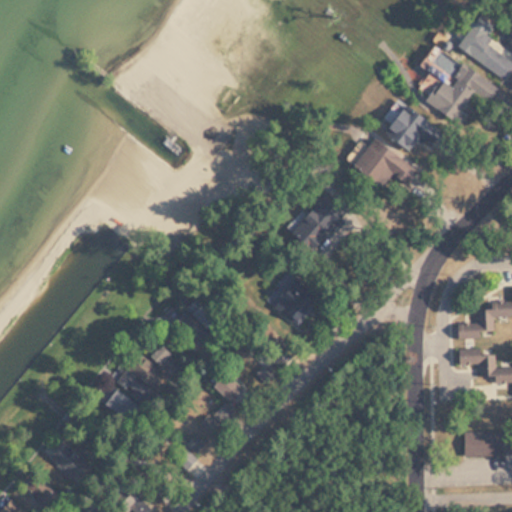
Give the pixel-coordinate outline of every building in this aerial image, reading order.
[(511,61),(483,42),(493,26),(475,15),(470,23),(468,22),(453,45),(502,77),(511,61)] [(495,88),(449,55),(442,65),(454,74),(447,84),(438,78),(423,99),(453,122),(474,93),(485,101),(495,88)] [(378,132),(406,152),(416,137),(425,143),(436,128),(399,102),(378,132)] [(350,165),(393,196),(414,168),(371,136),(350,165)] [(319,239),(335,217),(316,204),(300,226),(319,239)] [(287,288),(281,282),(264,301),(293,327),(315,302),(292,282),(287,288)] [(511,314),(511,286),(508,287),(509,305),(475,306),(475,322),(453,323),(453,338),(475,338),(474,329),(490,329),(489,316),(511,314)] [(177,359),(155,341),(136,365),(129,360),(117,374),(137,389),(145,379),(155,387),(177,359)] [(511,366),(492,366),(492,354),(454,354),(453,365),(477,365),(476,378),(511,378),(511,366)] [(207,384),(226,401),(235,391),(217,373),(207,384)] [(132,402),(108,380),(95,394),(120,416),(132,402)] [(200,436),(180,430),(171,460),(191,465),(200,436)] [(460,430),(460,454),(502,454),(502,430),(460,430)] [(85,462),(62,438),(47,452),(70,476),(85,462)] [(24,486),(40,500),(51,487),(36,473),(24,486)] [(22,511),(7,498),(0,505),(0,511),(22,511)]
